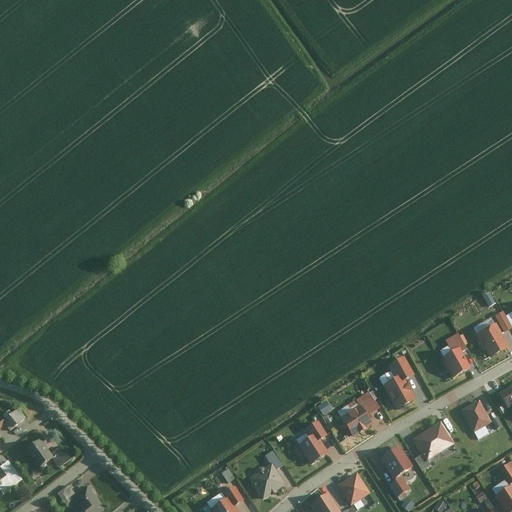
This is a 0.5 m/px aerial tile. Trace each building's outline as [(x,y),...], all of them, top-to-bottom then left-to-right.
[(504,333),(511,329),(503,313),(496,318),(504,333)] [(491,357),(507,348),(500,336),(501,335),(496,326),(477,337),(485,352),(487,351),(491,357)] [(466,346),(458,335),(445,344),(453,354),(462,348),(466,346)] [(473,366),(462,348),(453,354),(445,359),(456,377),(473,366)] [(414,377),(405,361),(394,367),(399,376),(401,379),(404,384),(414,377)] [(404,384),(401,379),(383,392),(398,414),(416,403),(404,384)] [(511,385),(509,387),(510,389),(499,395),(507,409),(511,406),(511,385)] [(379,417),(370,403),(362,408),(371,422),(379,417)] [(491,427),(479,404),(461,413),(473,436),(491,427)] [(10,410),(4,415),(14,428),(27,418),(19,408),(13,413),(10,410)] [(362,408),(341,421),(353,440),(374,426),(371,422),(362,408)] [(501,428),(497,420),(492,424),(496,431),(501,428)] [(319,424),(310,430),(315,437),(319,443),(328,437),(319,424)] [(457,447),(444,427),(417,444),(425,458),(430,465),(457,447)] [(312,466),(327,455),(319,443),(315,437),(299,447),(312,466)] [(52,459),(40,442),(24,454),(37,470),(52,459)] [(415,469),(402,449),(383,461),(396,481),(415,469)] [(279,470),(271,456),(262,461),(268,470),(271,475),(279,470)] [(425,458),(416,464),(425,476),(434,471),(430,465),(425,458)] [(268,470),(246,484),(260,505),(282,490),(271,475),(268,470)] [(369,494),(357,476),(339,487),(351,506),(369,494)] [(410,493),(402,481),(390,490),(398,502),(410,493)] [(104,511),(106,511),(89,485),(72,497),(80,509),(75,511),(104,511)] [(511,511),(511,488),(497,497),(505,511),(511,511)] [(245,502),(237,489),(227,495),(230,500),(235,508),(245,502)] [(338,511),(328,496),(313,506),(316,511),(338,511)] [(237,511),(235,508),(230,500),(212,511),(237,511)] [(439,511),(443,511),(449,506),(442,500),(435,508),(439,511)]
